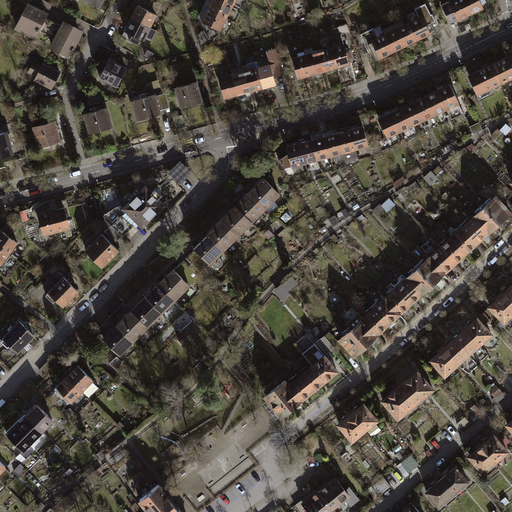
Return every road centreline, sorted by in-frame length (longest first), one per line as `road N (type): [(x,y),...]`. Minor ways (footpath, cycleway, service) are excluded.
road 1 (residential): [(237,511),(272,481),(281,439),(511,241)]
road 2 (residential): [(0,401),(225,174),(223,137)]
road 3 (secondary): [(223,137),(363,97),(511,27)]
road 4 (secondary): [(0,198),(223,137)]
road 5 (residential): [(381,511),(511,401)]
